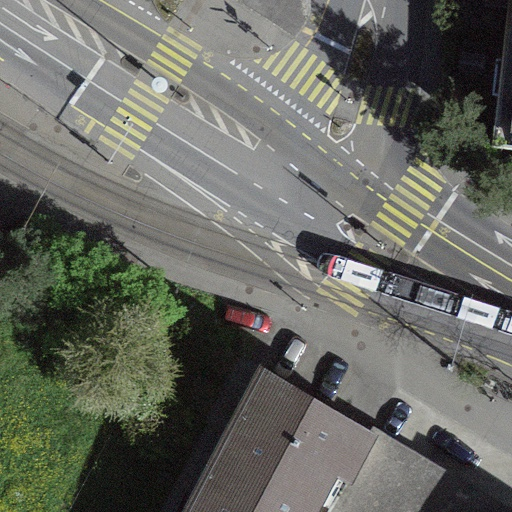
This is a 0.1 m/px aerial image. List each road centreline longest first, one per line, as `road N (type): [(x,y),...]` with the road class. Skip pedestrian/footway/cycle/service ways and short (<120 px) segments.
road 1 (secondary): [(6,0),(257,160)]
road 2 (residential): [(334,211),(377,145),(397,45),(389,0)]
road 3 (secondary): [(334,211),(511,314)]
road 4 (residential): [(363,0),(333,26),(257,160)]
